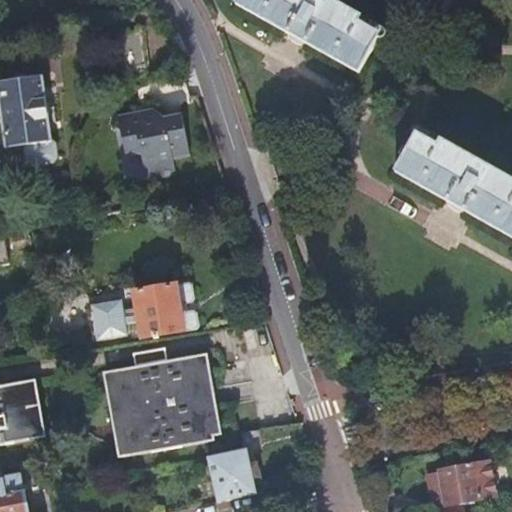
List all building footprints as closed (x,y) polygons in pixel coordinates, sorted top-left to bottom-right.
[(237,0),(235,6),(359,75),(377,42),(356,29),(359,23),(318,0),(237,0)] [(0,83),(0,129),(3,147),(21,144),(24,161),(28,164),(50,160),(53,156),(51,142),(46,139),(36,78),(0,83)] [(146,110),(138,111),(140,123),(147,122),(153,114),(146,110)] [(113,115),(118,151),(134,148),(135,157),(136,165),(151,163),(153,177),(158,180),(173,177),(170,162),(186,160),(178,115),(159,118),(153,114),(147,122),(140,123),(138,111),(113,115)] [(414,136),(391,177),(511,242),(511,182),(437,142),(434,147),(414,136)] [(134,148),(118,151),(119,160),(135,157),(134,148)] [(136,165),(153,177),(151,163),(136,165)] [(0,265),(10,264),(5,234),(0,234),(0,265)] [(118,301),(89,306),(95,342),(125,337),(123,325),(138,322),(141,338),(188,331),(194,325),(192,314),(187,312),(182,312),(181,302),(187,301),(192,297),(190,287),(184,284),(134,293),(136,311),(121,313),(118,301)] [(197,354),(107,372),(125,457),(214,439),(197,354)] [(35,384),(0,390),(0,447),(44,440),(35,384)] [(247,464),(243,450),(208,457),(219,502),(255,493),(251,479),(247,464)] [(460,511),(458,505),(492,497),(485,462),(423,473),(431,511),(460,511)] [(253,463),(247,464),(251,479),(257,477),(253,463)] [(7,477),(0,478),(0,511),(26,511),(19,474),(7,477)]
